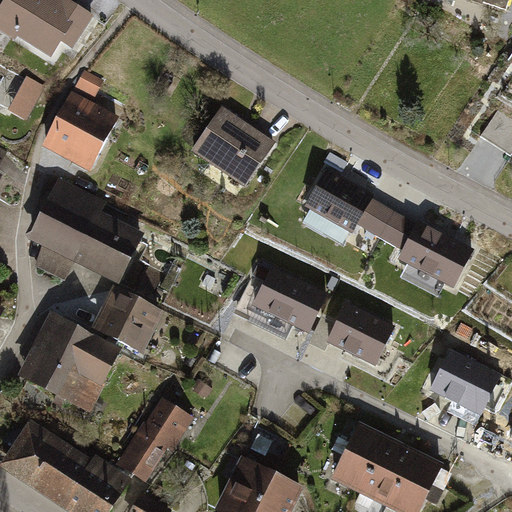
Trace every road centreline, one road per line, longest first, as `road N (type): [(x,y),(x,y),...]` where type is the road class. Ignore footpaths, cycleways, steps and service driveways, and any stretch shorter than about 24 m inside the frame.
road 1 (residential): [(142,0),(354,138),(511,222)]
road 2 (residential): [(511,474),(240,335)]
road 3 (residential): [(0,369),(28,315),(23,239),(32,177)]
